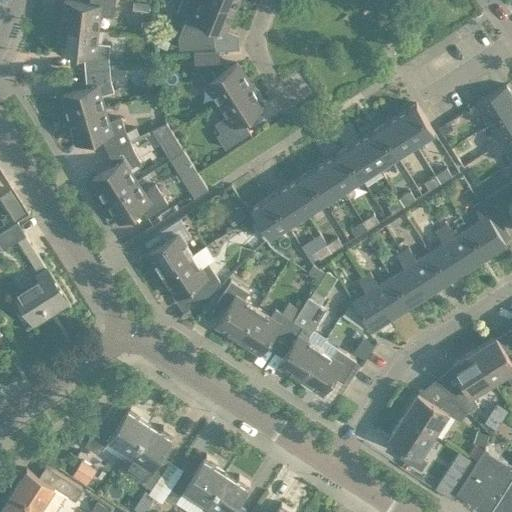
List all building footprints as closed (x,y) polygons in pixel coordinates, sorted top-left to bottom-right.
[(111,0),(85,0),(86,0),(82,0),(60,0),(58,22),(93,26),(95,14),(109,16),(110,3),(111,0)] [(221,29),(231,6),(216,0),(176,0),(174,8),(184,12),(175,34),(176,46),(213,43),(212,32),(208,30),(210,24),(221,29)] [(80,50),(82,67),(106,65),(105,53),(106,42),(92,40),(93,26),(58,22),(55,47),(80,50)] [(204,81),(216,101),(247,81),(233,60),(212,74),(207,66),(216,60),(215,47),(190,49),(191,61),(194,65),(185,70),(195,86),(204,81)] [(107,78),(106,65),(82,67),(83,85),(59,92),(66,116),(100,106),(97,92),(110,88),(107,78)] [(260,103),(247,81),(216,101),(224,112),(212,120),(218,129),(213,132),(222,145),(247,129),(239,116),(260,103)] [(484,122),(511,104),(511,96),(503,82),(472,102),(460,110),(464,116),(476,108),(484,122)] [(448,83),(434,87),(438,101),(452,98),(448,83)] [(431,129),(413,101),(394,113),(412,141),(431,129)] [(484,149),(511,131),(511,104),(484,122),(493,135),(481,142),(484,149)] [(100,106),(66,116),(73,140),(97,133),(104,148),(126,137),(121,126),(118,115),(104,119),(100,106)] [(412,141),(394,113),(376,124),(394,152),(412,141)] [(394,152),(376,124),(357,136),(375,164),(394,152)] [(509,160),(511,157),(511,131),(484,149),(488,155),(500,147),(509,160)] [(375,164),(357,136),(339,147),(357,175),(375,164)] [(89,176),(102,197),(133,178),(125,166),(137,158),(132,149),(126,137),(104,148),(110,162),(89,176)] [(357,175),(339,147),(321,159),(339,187),(357,175)] [(321,198),(339,187),(321,159),(303,170),(321,198)] [(443,165),(432,172),(437,180),(448,173),(443,165)] [(284,182),(302,210),(321,198),(303,170),(284,182)] [(421,179),(425,187),(437,180),(432,172),(421,179)] [(133,178),(102,197),(116,218),(137,205),(143,214),(164,201),(152,182),(140,189),(133,178)] [(505,181),(481,196),(485,202),(509,187),(505,181)] [(284,221),(302,210),(284,182),(266,193),(284,221)] [(407,188),(395,195),(400,203),(412,196),(407,188)] [(284,221),(266,193),(247,205),(265,233),(284,221)] [(384,202),(389,210),(400,203),(395,195),(384,202)] [(477,216),(464,224),(484,255),(504,243),(501,238),(485,213),(476,199),(470,204),(477,216)] [(511,223),(511,210),(505,200),(499,204),(511,223)] [(387,208),(375,216),(382,226),(394,218),(387,208)] [(485,213),(501,238),(507,234),(491,209),(485,213)] [(370,211),(359,218),(364,226),(375,219),(370,211)] [(145,249),(159,271),(189,251),(180,238),(188,233),(176,215),(155,229),(161,238),(145,249)] [(12,217),(0,225),(0,244),(21,231),(12,217)] [(348,226),(352,233),(364,226),(359,218),(348,226)] [(484,255),(464,224),(451,232),(443,220),(437,224),(465,267),(484,255)] [(426,248),(446,280),(465,267),(437,224),(431,228),(439,240),(426,248)] [(334,234),(322,242),(327,249),(339,242),(334,234)] [(311,249),(316,256),(327,249),(322,242),(311,249)] [(399,249),(426,292),(446,280),(426,248),(413,257),(405,245),(399,249)] [(387,273),(407,304),(426,292),(399,249),(393,252),(400,265),(387,273)] [(189,251),(159,271),(173,293),(189,282),(195,291),(216,278),(205,260),(197,265),(189,251)] [(305,270),(316,277),(321,269),(310,262),(305,270)] [(10,291),(29,322),(65,299),(43,265),(33,271),(36,275),(10,291)] [(407,304),(387,273),(374,281),(366,269),(360,273),(388,316),(407,304)] [(388,316),(360,273),(354,277),(362,289),(348,298),(368,329),(388,316)] [(213,321),(235,335),(254,305),(241,296),(246,289),(227,277),(214,298),(224,304),(213,321)] [(297,375),(316,345),(303,337),(308,329),(309,329),(323,306),(305,294),(290,317),(276,338),(286,344),(275,361),(297,375)] [(254,305),(235,335),(256,349),(267,332),(276,338),(290,317),(272,306),(267,313),(254,305)] [(511,320),(501,328),(511,344),(511,320)] [(511,344),(501,328),(470,347),(489,378),(501,370),(511,387),(511,386),(511,344)] [(316,345),(297,375),(319,389),(329,372),(339,378),(352,358),(334,346),(329,353),(316,345)] [(448,361),(432,375),(465,409),(474,400),(468,391),(489,378),(470,347),(448,361)] [(400,412),(430,431),(444,409),(456,417),(465,409),(432,375),(414,390),(400,412)] [(499,416),(505,408),(493,400),(488,409),(499,416)] [(120,460),(146,421),(135,413),(138,409),(127,402),(109,430),(95,421),(82,442),(96,451),(99,446),(120,460)] [(416,452),(430,431),(400,412),(386,433),(403,444),(397,454),(418,467),(424,457),(416,452)] [(146,421),(120,460),(129,466),(136,456),(148,464),(138,479),(149,486),(167,458),(157,451),(171,430),(160,423),(157,428),(146,421)] [(511,511),(511,463),(482,444),(453,490),(473,503),(473,502),(487,507),(483,511),(485,511),(488,508),(491,511),(511,511)] [(199,505),(222,470),(211,463),(214,458),(203,451),(189,472),(179,466),(161,493),(172,500),(181,486),(194,494),(190,500),(199,505)] [(78,457),(69,472),(84,481),(93,466),(78,457)] [(9,487),(37,505),(47,511),(51,511),(64,493),(72,498),(79,487),(42,463),(35,474),(23,465),(9,487)] [(211,505),(221,511),(240,511),(243,508),(233,501),(246,479),(236,472),(233,477),(222,470),(199,505),(207,511),(211,505)] [(32,511),(37,505),(9,487),(0,501),(0,511),(1,511),(32,511)] [(94,498),(86,509),(89,511),(100,511),(105,505),(94,498)] [(286,511),(289,507),(278,500),(270,511),(286,511)]
